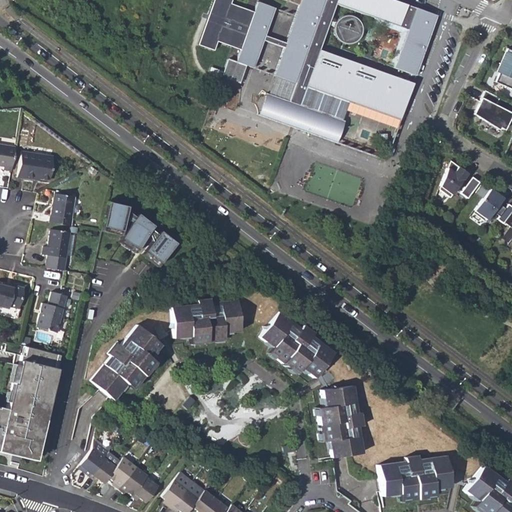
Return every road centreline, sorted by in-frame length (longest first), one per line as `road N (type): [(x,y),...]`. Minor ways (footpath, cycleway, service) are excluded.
road 1 (tertiary): [(511,412),(0,20)]
road 2 (tertiary): [(0,41),(511,431)]
road 3 (residential): [(306,489),(294,397),(240,357),(175,366),(157,389),(167,397)]
road 4 (residential): [(441,125),(495,14)]
